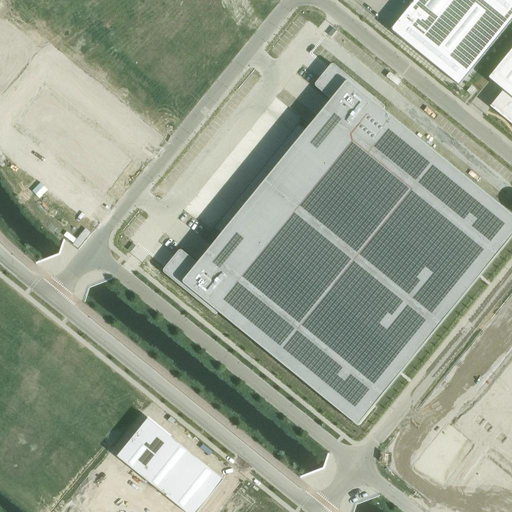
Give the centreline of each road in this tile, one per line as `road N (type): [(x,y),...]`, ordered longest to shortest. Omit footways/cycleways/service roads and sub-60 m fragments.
road 1 (unclassified): [(88,250),(356,467)]
road 2 (tertiary): [(314,511),(49,297)]
road 3 (unclassified): [(88,250),(291,0)]
road 4 (unclassified): [(314,0),(511,158)]
road 5 (unclassified): [(356,467),(511,277)]
